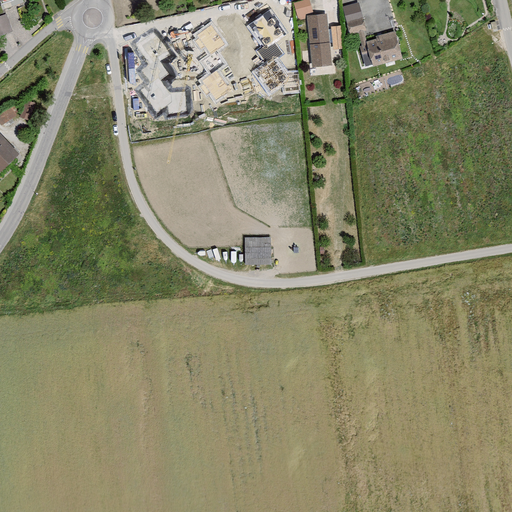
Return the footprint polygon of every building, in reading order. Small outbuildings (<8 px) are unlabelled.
[(310,0),(305,0),(295,3),(300,21),(309,19),(313,67),(334,66),(329,13),(315,15),(310,0)] [(7,13),(0,15),(0,34),(14,30),(7,13)] [(366,18),(350,22),(353,35),(361,33),(364,46),(362,47),(367,67),(375,65),(376,68),(407,60),(399,31),(377,36),(378,39),(369,41),(367,33),(370,33),(366,18)] [(342,26),(332,27),(334,50),(344,50),(342,26)] [(30,119),(34,102),(26,100),(22,116),(30,119)] [(0,113),(0,123),(2,126),(17,114),(10,105),(0,113)] [(22,151),(0,129),(0,165),(3,169),(22,151)] [(272,236),(246,237),(247,265),(273,264),(272,236)]
